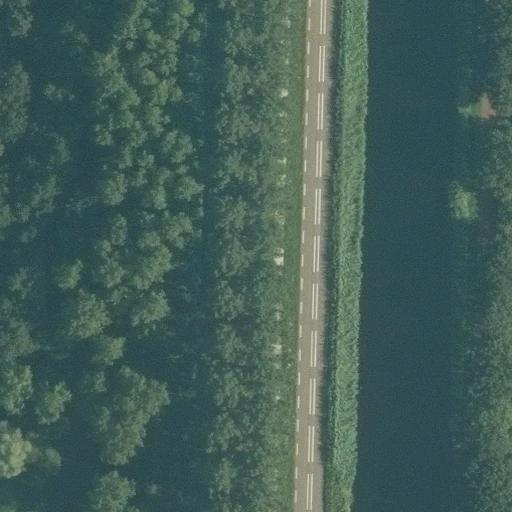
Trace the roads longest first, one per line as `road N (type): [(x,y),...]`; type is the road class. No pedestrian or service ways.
road 1 (unclassified): [(477,511),(493,0)]
road 2 (secondary): [(307,511),(322,0)]
